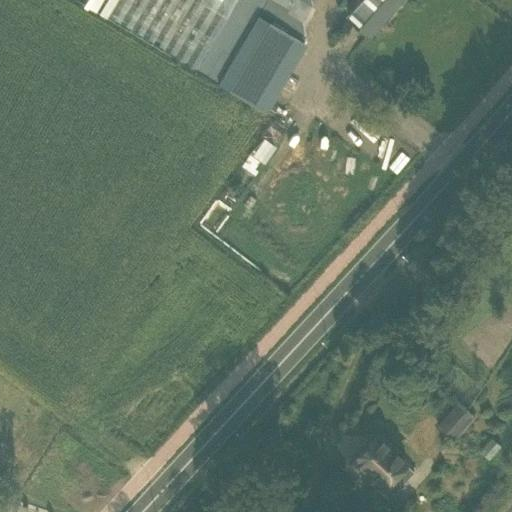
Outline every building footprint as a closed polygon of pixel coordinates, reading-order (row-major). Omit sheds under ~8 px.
[(118,0),(109,16),(218,82),(259,13),(292,33),(308,6),(298,0),(118,0)] [(361,0),(348,16),(369,35),(399,0),(361,0)] [(218,82),(251,102),(264,108),(304,40),(292,33),(259,13),(218,82)] [(263,156),(256,150),(253,148),(245,161),(255,168),(263,156)] [(460,401),(438,425),(454,440),(476,416),(460,401)] [(406,481),(415,471),(408,464),(377,435),(350,464),(364,478),(369,473),(382,486),(384,484),(393,493),(406,481)]
